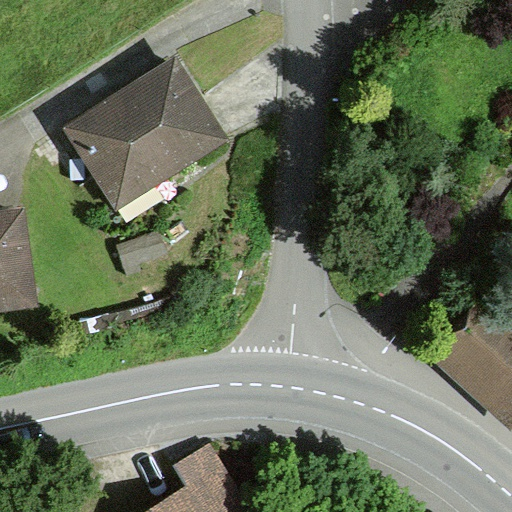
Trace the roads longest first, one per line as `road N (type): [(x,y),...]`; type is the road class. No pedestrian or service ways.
road 1 (residential): [(314,0),(315,203),(290,385)]
road 2 (tertiary): [(290,385),(151,393),(0,426)]
road 3 (unknown): [(0,136),(224,0)]
road 4 (tertiary): [(511,498),(455,450),(398,418),(290,385)]
